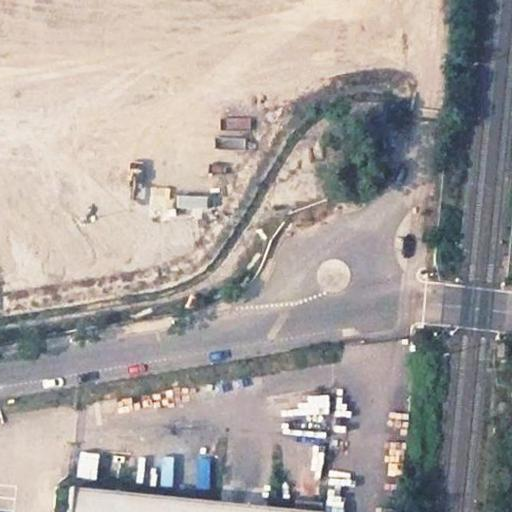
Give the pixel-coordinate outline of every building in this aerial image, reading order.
[(0,170),(24,172),(25,151),(0,150),(0,170)] [(509,346),(497,345),(497,356),(509,357),(509,346)] [(217,503),(69,488),(66,511),(303,511),(292,511),(269,509),(217,503)] [(217,503),(269,509),(270,498),(219,492),(217,503)] [(292,511),(303,511),(319,511),(321,504),(293,501),(292,511)]
